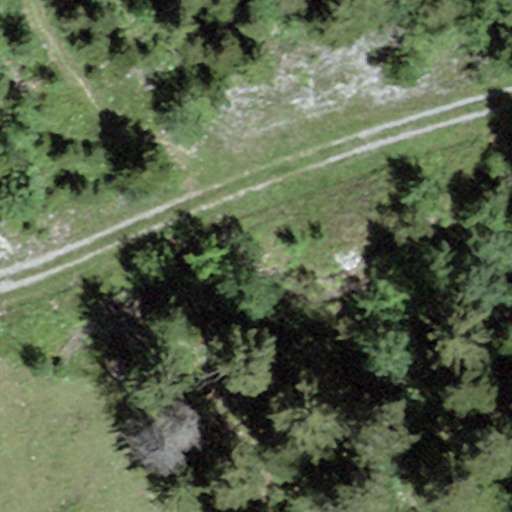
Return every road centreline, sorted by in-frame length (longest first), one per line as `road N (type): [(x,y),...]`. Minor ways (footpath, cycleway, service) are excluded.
road 1 (track): [(511,98),(224,189)]
road 2 (track): [(224,189),(0,281)]
